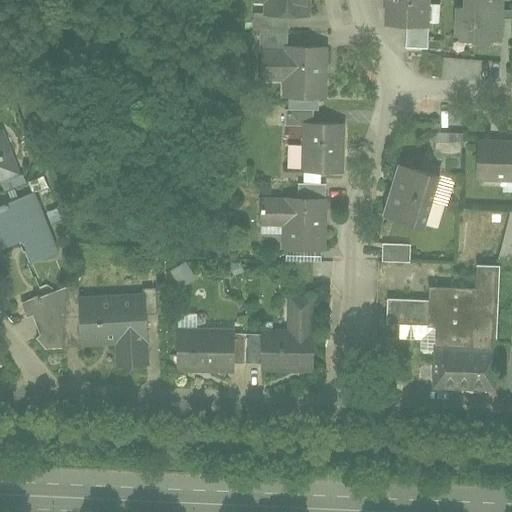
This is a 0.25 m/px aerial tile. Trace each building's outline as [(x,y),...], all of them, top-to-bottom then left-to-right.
[(251,0),(251,11),(307,13),(307,0),(251,0)] [(421,0),(381,0),(381,20),(421,20),(421,0)] [(504,0),(454,0),(453,36),(503,38),(504,0)] [(258,81),(308,81),(308,40),(258,41),(258,81)] [(305,171),(344,171),(343,116),(304,117),(305,171)] [(0,178),(21,171),(5,128),(0,129),(0,178)] [(462,153),(462,133),(435,133),(435,153),(462,153)] [(511,182),(511,140),(475,141),(475,182),(511,182)] [(395,163),(389,188),(430,198),(437,173),(395,163)] [(29,261),(59,249),(34,187),(0,200),(0,245),(20,237),(29,261)] [(389,188),(383,213),(424,224),(430,198),(389,188)] [(281,250),(323,249),(322,193),(284,193),(284,199),(261,199),(261,223),(281,223),(281,250)] [(410,261),(410,244),(382,244),(382,261),(410,261)] [(429,299),(389,298),(388,319),(433,320),(431,386),(499,388),(503,258),(474,257),(474,283),(430,281),(429,299)] [(150,335),(147,289),(79,293),(82,340),(114,338),(116,365),(145,363),(144,336),(150,335)] [(259,372),(316,372),(316,329),(311,329),(311,294),(285,294),(285,327),(259,327),(259,372)] [(235,370),(236,325),(177,324),(176,369),(235,370)]
